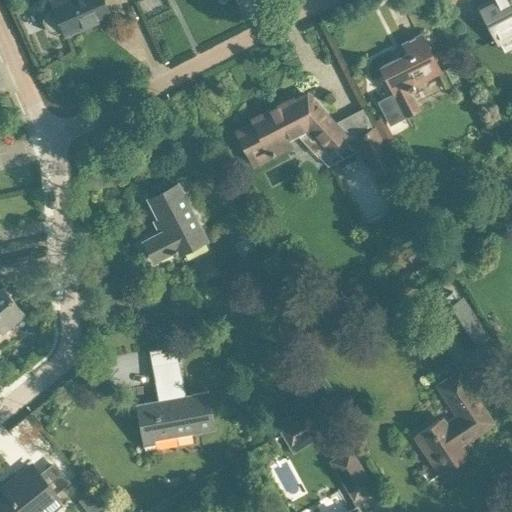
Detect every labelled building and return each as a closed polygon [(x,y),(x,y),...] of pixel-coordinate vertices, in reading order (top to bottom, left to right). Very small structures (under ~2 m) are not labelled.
[(111,19),(102,0),(53,0),(51,1),(54,8),(46,12),(43,20),(47,31),(55,34),(64,30),(65,33),(96,20),(98,24),(111,19)] [(511,0),(496,0),(497,2),(481,10),(484,16),(483,17),(490,32),(492,31),(497,42),(499,41),(511,34),(511,0)] [(380,67),(395,95),(407,119),(422,111),(410,88),(441,72),(421,34),(402,43),(407,53),(380,67)] [(308,125),(329,148),(344,134),(306,94),(282,106),(281,105),(253,119),(254,122),(237,131),(254,164),(289,146),(285,138),(308,125)] [(373,124),(376,129),(385,147),(395,141),(384,118),(373,124)] [(396,168),(385,147),(376,129),(354,139),(368,166),(370,165),(376,178),(396,168)] [(173,255),(173,256),(205,239),(178,184),(149,199),(158,218),(154,220),(160,233),(144,241),(154,261),(168,253),(170,256),(173,255)] [(424,240),(404,252),(412,265),(432,253),(424,240)] [(257,282),(262,291),(278,283),(273,274),(257,282)] [(3,288),(0,290),(0,332),(23,314),(3,288)] [(143,447),(155,445),(155,441),(215,430),(208,392),(186,396),(179,355),(152,360),(157,388),(160,388),(162,400),(135,404),(143,447)] [(471,391),(474,389),(461,370),(438,385),(459,416),(446,425),(443,419),(416,437),(440,472),(465,454),(459,445),(492,423),(471,391)] [(242,387),(223,390),(226,405),(245,401),(242,387)] [(307,415),(280,431),(289,446),(316,430),(307,415)] [(343,438),(325,448),(331,458),(328,460),(353,501),(374,489),(343,438)] [(0,511),(40,511),(58,498),(31,466),(2,489),(7,495),(0,501),(0,511)] [(106,511),(89,490),(77,499),(87,511),(106,511)]
